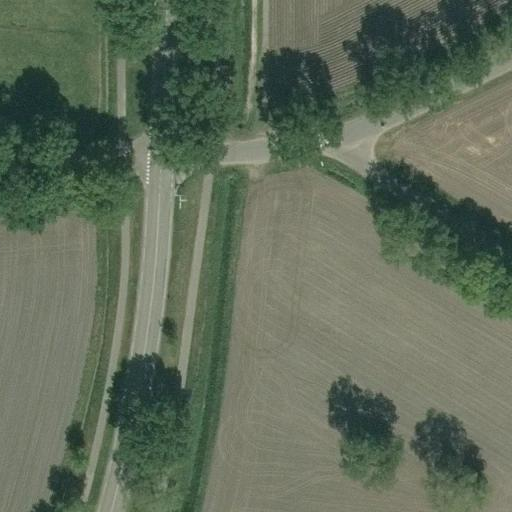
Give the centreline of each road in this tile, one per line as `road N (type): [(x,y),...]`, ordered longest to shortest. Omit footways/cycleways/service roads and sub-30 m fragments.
road 1 (secondary): [(113,511),(155,288),(163,154)]
road 2 (unclassified): [(511,256),(368,166),(345,132)]
road 3 (tertiary): [(163,154),(271,147),(345,132)]
road 4 (tertiary): [(345,132),(511,57)]
road 5 (unclassified): [(0,165),(163,154)]
road 6 (secondary): [(163,154),(169,0)]
